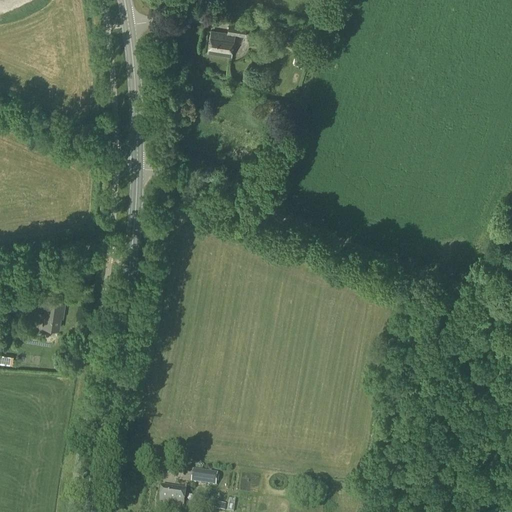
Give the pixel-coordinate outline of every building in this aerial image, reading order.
[(245,37),(246,27),(228,24),(227,34),(210,32),(207,54),(231,58),(234,36),(245,37)] [(306,67),(311,49),(298,45),(293,64),(306,67)] [(250,84),(252,76),(244,75),(242,82),(250,84)] [(20,311),(29,311),(28,298),(19,298),(20,311)] [(61,319),(64,304),(46,300),(41,328),(57,331),(59,319),(61,319)] [(203,472),(201,485),(216,488),(218,475),(203,472)] [(313,492),(314,481),(302,480),(300,491),(313,492)] [(183,505),(186,489),(162,485),(159,501),(183,505)]
